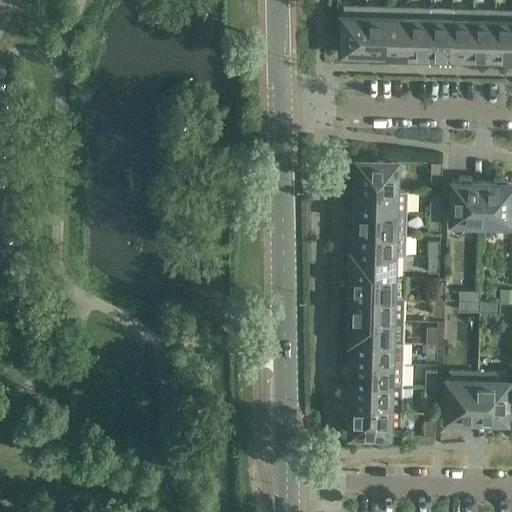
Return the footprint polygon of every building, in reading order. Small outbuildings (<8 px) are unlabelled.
[(364,53),(365,4),(343,3),(343,16),(337,16),(336,34),(342,34),(342,52),(354,53),(353,54),(354,54),(354,53),(364,53)] [(386,54),(387,4),(365,4),(364,53),(374,53),(374,54),(375,54),(375,53),(386,54)] [(407,54),(409,5),(387,4),(386,54),(397,54),(397,55),(397,54),(407,54)] [(429,55),(430,5),(409,5),(407,54),(417,54),(417,55),(418,55),(418,54),(429,55)] [(451,55),(452,6),(430,5),(429,55),(440,55),(440,56),(441,56),(441,55),(451,55)] [(472,56),(474,7),(452,6),(451,55),(460,56),(461,56),(472,56)] [(494,56),(495,7),(474,7),(472,56),(483,56),(483,57),(484,57),(484,56),(494,56)] [(511,56),(511,7),(495,7),(494,56),(503,57),(503,58),(504,58),(504,57),(511,56)] [(357,188),(357,189),(395,190),(396,161),(377,161),(377,167),(357,166),(357,180),(358,180),(358,188),(357,188)] [(431,178),(442,179),(442,163),(431,162),(431,178)] [(481,230),(483,182),(472,181),(472,176),(458,176),(458,181),(452,181),(451,221),(453,221),(453,229),(481,230)] [(511,182),(507,182),(507,177),(494,177),(494,182),(483,182),(481,230),(509,231),(509,223),(511,222),(511,182)] [(407,190),(395,190),(357,189),(358,189),(357,197),(356,210),(407,212),(407,190)] [(441,213),(441,197),(430,197),(430,213),(441,213)] [(406,234),(407,212),(356,210),(356,224),(357,224),(357,232),(356,232),(406,234)] [(440,229),(441,213),(430,213),(429,229),(440,229)] [(405,255),(406,234),(356,232),(357,232),(356,240),(355,240),(355,252),(355,254),(393,255),(405,255)] [(439,256),(440,240),(429,240),(428,256),(439,256)] [(393,276),(393,255),(355,254),(355,252),(352,252),(352,267),(353,267),(352,275),(351,275),(393,276)] [(439,272),(439,256),(428,256),(428,272),(439,272)] [(393,276),(351,275),(352,275),(352,283),(351,283),(351,297),(404,298),(405,277),(393,276)] [(445,284),(434,283),(433,299),(444,300),(445,284)] [(459,289),(459,299),(459,300),(479,300),(479,290),(459,289)] [(404,320),(404,298),(351,297),(351,310),(351,318),(350,318),(350,319),(404,320)] [(444,315),(444,300),(433,299),(433,315),(444,315)] [(479,311),(479,300),(459,300),(458,310),(479,311)] [(500,301),(479,300),(479,311),(500,311),(500,301)] [(403,341),(404,320),(350,319),(351,319),(351,327),(350,327),(350,341),(353,341),(353,340),(403,341)] [(427,326),(426,342),(437,342),(438,326),(427,326)] [(402,363),(403,341),(353,340),(353,341),(352,353),(353,353),(353,361),(352,361),(352,362),(402,363)] [(437,358),(437,342),(426,342),(426,358),(437,358)] [(402,385),(402,363),(352,362),(353,362),(353,370),(352,370),(352,383),(402,385)] [(426,369),(425,385),(436,385),(436,370),(426,369)] [(476,419),(477,371),(449,371),(449,379),(446,379),(445,419),(452,419),(452,424),(465,424),(465,419),(476,419)] [(505,372),(477,371),(476,419),(487,420),(487,425),(500,425),(500,420),(507,420),(508,380),(505,380),(505,372)] [(401,406),(402,385),(352,383),(351,397),(352,397),(352,405),(351,405),(390,406),(401,406)] [(436,401),(436,385),(425,385),(425,401),(436,401)] [(389,435),(390,406),(351,405),(352,405),(352,413),(351,413),(350,428),(370,428),(369,434),(389,435)] [(424,436),(435,436),(435,420),(424,420),(424,436)]
